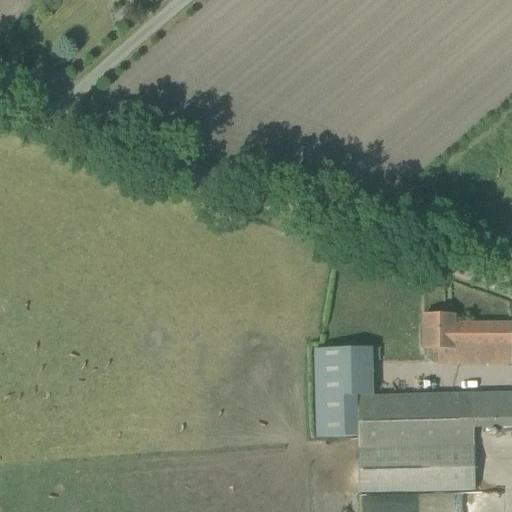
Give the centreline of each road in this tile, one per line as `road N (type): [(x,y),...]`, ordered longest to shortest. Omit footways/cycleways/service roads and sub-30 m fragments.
road 1 (unclassified): [(511,287),(49,121)]
road 2 (unclassified): [(49,121),(192,0)]
